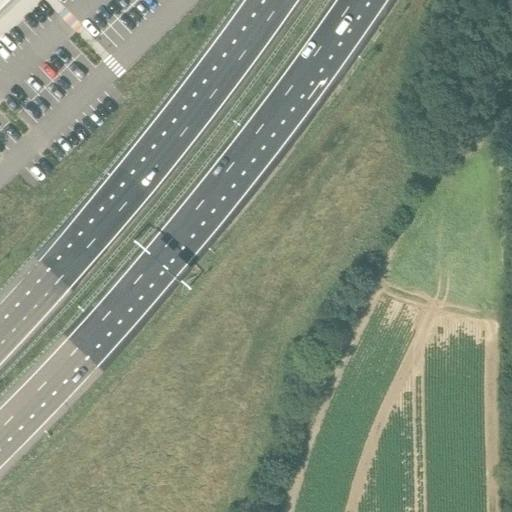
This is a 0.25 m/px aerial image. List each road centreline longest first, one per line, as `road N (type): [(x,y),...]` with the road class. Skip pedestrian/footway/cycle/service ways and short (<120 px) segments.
road 1 (trunk): [(0,439),(199,214),(358,0)]
road 2 (trunk): [(284,0),(145,176),(0,338)]
